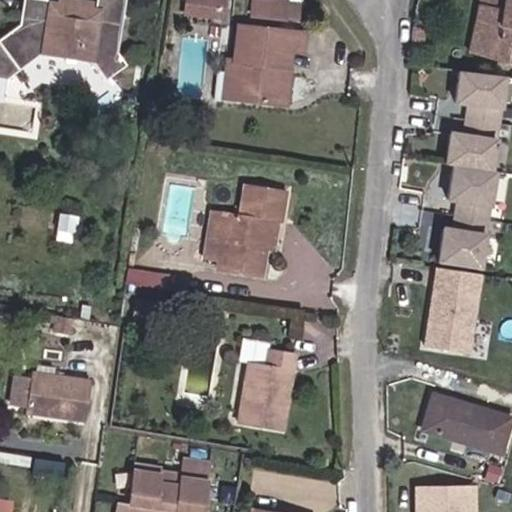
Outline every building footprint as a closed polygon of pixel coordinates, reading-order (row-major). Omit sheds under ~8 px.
[(116,52),(124,0),(94,0),(92,19),(51,14),(53,0),(50,0),(21,0),(18,24),(0,37),(0,89),(3,90),(4,80),(38,54),(91,63),(104,80),(124,65),(116,52)] [(92,19),(94,6),(53,0),(51,14),(92,19)] [(221,12),(222,0),(187,0),(186,8),(221,12)] [(299,11),(299,0),(253,0),(253,6),(299,11)] [(511,0),(478,0),(467,52),(511,62),(511,0)] [(424,45),(425,26),(414,24),(412,44),(424,45)] [(298,52),(299,33),(236,26),(232,61),(237,61),(233,99),(272,103),(276,66),(286,68),(288,51),(298,52)] [(233,99),(237,61),(232,61),(227,60),(223,98),(233,99)] [(282,104),(286,68),(276,66),(272,103),(282,104)] [(498,101),(502,73),(452,66),(448,96),(467,99),(463,127),(444,124),(439,159),(446,160),(441,196),(455,198),(451,224),(436,221),(431,257),(477,263),(482,228),(485,228),(489,202),(487,202),(492,166),(489,166),(493,130),(498,131),(502,101),(498,101)] [(263,251),(268,221),(276,222),(280,223),(286,190),(242,184),(237,215),(210,212),(203,260),(218,262),(217,269),(259,274),(263,251)] [(72,233),(75,215),(59,212),(56,230),(72,233)] [(271,252),(276,222),(268,221),(263,251),(271,252)] [(469,353),(482,275),(436,267),(423,346),(469,353)] [(180,289),(181,279),(128,271),(126,281),(180,289)] [(69,328),(70,320),(54,318),(54,327),(69,328)] [(279,410),(283,389),(288,390),(294,355),(266,350),(263,366),(246,363),(243,382),(248,382),(245,404),(239,403),(237,422),(281,431),(284,411),(279,410)] [(82,424),(89,384),(49,377),(50,369),(33,366),(32,374),(29,374),(28,380),(24,405),(23,414),(82,424)] [(24,405),(28,380),(13,378),(10,403),(24,405)] [(245,404),(248,382),(243,382),(239,403),(245,404)] [(284,411),(288,390),(283,389),(279,410),(284,411)] [(498,451),(508,419),(432,396),(423,429),(498,451)] [(180,455),(178,473),(157,470),(158,468),(133,464),(127,504),(116,503),(114,511),(140,511),(141,511),(145,511),(199,511),(207,459),(180,455)] [(476,511),(476,486),(416,486),(415,511),(476,511)]
